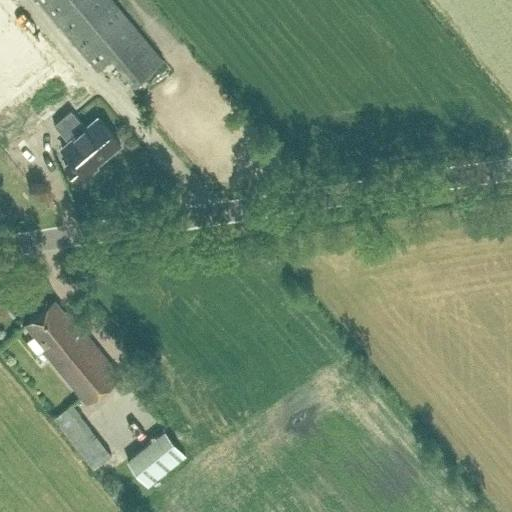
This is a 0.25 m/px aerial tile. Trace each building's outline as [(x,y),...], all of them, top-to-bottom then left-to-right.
[(132,81),(162,56),(114,0),(37,0),(96,68),(111,56),(132,81)] [(0,26),(3,24),(38,70),(51,60),(60,73),(67,67),(21,7),(6,18),(1,11),(0,11),(0,26)] [(91,94),(74,70),(49,87),(52,91),(41,98),(55,118),(91,94)] [(53,123),(67,140),(60,146),(70,158),(63,164),(77,181),(98,164),(95,161),(120,141),(98,114),(84,126),(70,109),(53,123)] [(73,322),(54,298),(25,321),(45,345),(42,347),(86,400),(119,373),(76,320),(73,322)] [(90,426),(71,401),(53,415),(72,439),(90,426)] [(150,480),(187,449),(167,425),(130,455),(150,480)]
